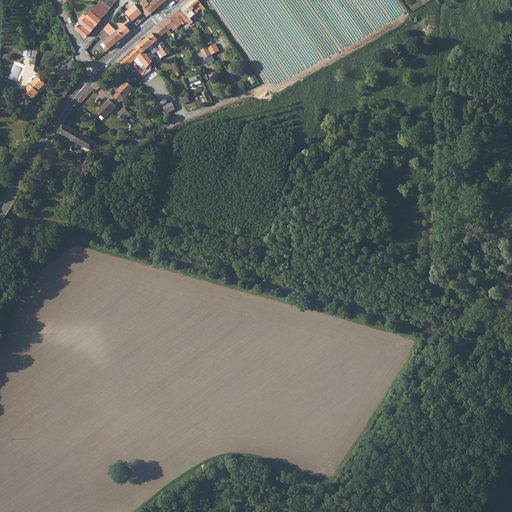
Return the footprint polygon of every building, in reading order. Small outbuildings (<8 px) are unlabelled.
[(116,0),(101,0),(100,2),(109,9),(116,0)] [(147,0),(143,0),(140,3),(142,4),(151,13),(163,3),(160,0),(154,0),(151,3),(147,0)] [(200,3),(198,0),(191,0),(182,9),(190,18),(201,8),(203,12),(206,10),(200,3)] [(102,18),(109,9),(100,2),(93,10),(102,18)] [(139,6),(148,15),(151,13),(142,4),(139,6)] [(190,18),(182,9),(170,19),(164,23),(173,34),(178,29),(180,32),(186,26),(187,27),(190,25),(193,28),(197,25),(190,18)] [(93,10),(88,16),(87,17),(97,25),(102,18),(93,10)] [(121,27),(118,30),(124,35),(131,30),(125,24),(129,20),(126,16),(117,24),(121,27)] [(77,28),(87,37),(97,25),(87,17),(77,28)] [(159,28),(165,35),(167,33),(170,37),(172,36),(173,34),(164,23),(159,28)] [(106,51),(124,35),(118,30),(111,36),(109,34),(113,29),(108,25),(92,42),(97,48),(104,42),(107,45),(104,48),(106,51)] [(160,39),(165,35),(159,28),(153,33),(159,40),(160,39)] [(159,40),(153,33),(149,37),(155,44),(153,45),(155,49),(157,48),(162,55),(160,56),(162,58),(168,55),(166,52),(158,40),(159,40)] [(153,45),(155,44),(149,37),(146,39),(152,46),(153,45)] [(152,46),(146,39),(137,47),(142,53),(141,54),(143,57),(147,55),(153,62),(158,60),(156,57),(152,51),(149,48),(152,46)] [(159,40),(158,40),(166,52),(168,51),(166,48),(160,39),(159,40)] [(216,43),(208,47),(213,55),(220,51),(216,43)] [(206,59),(213,55),(208,47),(207,45),(201,48),(206,59)] [(141,54),(142,53),(137,47),(120,63),(125,69),(126,68),(129,65),(134,61),(138,58),(145,66),(147,69),(153,62),(147,55),(143,57),(141,54)] [(145,66),(138,58),(134,61),(141,69),(145,66)] [(137,73),(129,65),(126,68),(134,76),(137,73)] [(37,77),(25,89),(26,91),(32,96),(33,97),(38,92),(37,91),(44,84),(37,77)] [(118,90),(119,91),(113,96),(119,102),(124,98),(128,95),(135,88),(134,88),(127,82),(118,90)] [(137,91),(135,88),(128,95),(129,96),(131,97),(137,91)] [(157,88),(151,94),(161,105),(168,99),(157,88)] [(32,96),(26,91),(22,95),(28,100),(32,96)] [(208,91),(203,93),(207,104),(212,102),(208,91)] [(186,95),(181,98),(184,104),(190,100),(186,95)] [(97,111),(103,118),(115,107),(109,100),(103,106),(103,105),(97,111)] [(169,113),(173,118),(181,114),(175,101),(164,107),(169,113)] [(124,119),(130,113),(124,107),(118,113),(124,119)] [(63,135),(80,144),(84,136),(64,124),(60,132),(63,135)] [(84,136),(80,144),(94,151),(94,152),(98,144),(84,136)] [(79,152),(75,158),(82,162),(86,156),(79,152)]
